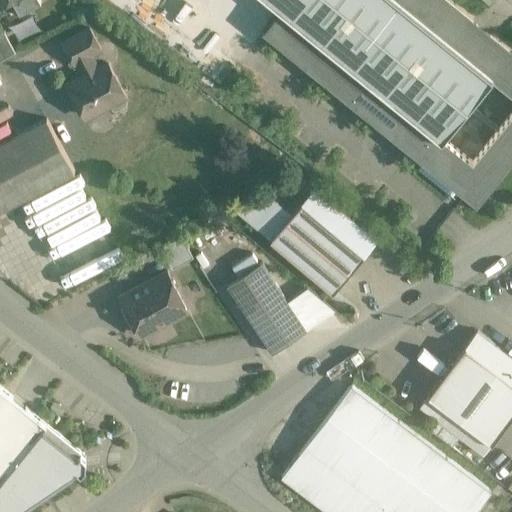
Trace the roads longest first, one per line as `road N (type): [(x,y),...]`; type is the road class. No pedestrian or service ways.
road 1 (residential): [(204,441),(511,236)]
road 2 (residential): [(0,297),(204,441)]
road 3 (residential): [(204,441),(107,511)]
